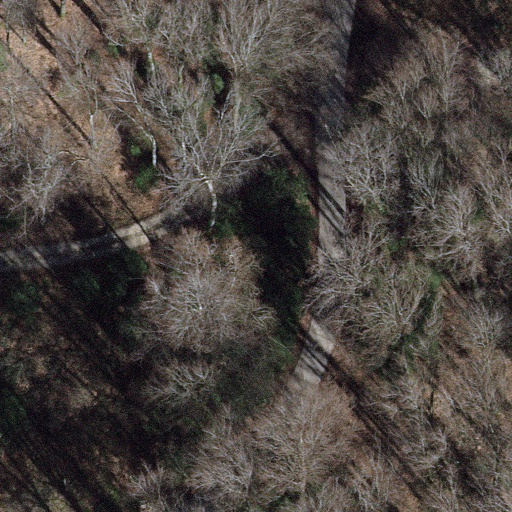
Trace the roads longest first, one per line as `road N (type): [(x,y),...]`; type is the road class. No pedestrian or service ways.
road 1 (track): [(177,511),(204,465),(251,317),(271,197),(315,55)]
road 2 (track): [(315,55),(269,70),(175,205),(81,250),(0,259)]
road 3 (track): [(363,0),(511,73)]
